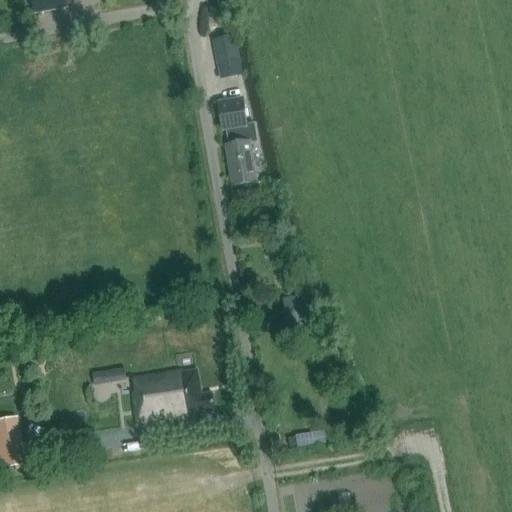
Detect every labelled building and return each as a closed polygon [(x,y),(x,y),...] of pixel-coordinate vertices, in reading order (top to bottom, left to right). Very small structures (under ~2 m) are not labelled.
[(45,9),(43,0),(30,0),(33,11),(45,9)] [(243,76),(235,36),(212,40),(220,80),(243,76)] [(22,52),(11,55),(16,78),(27,76),(22,52)] [(255,145),(252,128),(245,129),(241,102),(217,106),(221,134),(224,134),(227,149),(223,150),(228,183),(234,182),(235,189),(254,186),(248,146),(255,145)] [(307,298),(285,302),(289,325),(300,323),(299,318),(310,316),(307,298)] [(93,373),(94,381),(126,379),(125,361),(107,362),(108,372),(93,373)] [(132,395),(138,428),(192,419),(191,415),(215,411),(211,394),(201,396),(197,372),(181,375),(180,373),(134,381),(136,394),(132,395)] [(0,470),(26,466),(16,418),(0,420),(0,470)]
